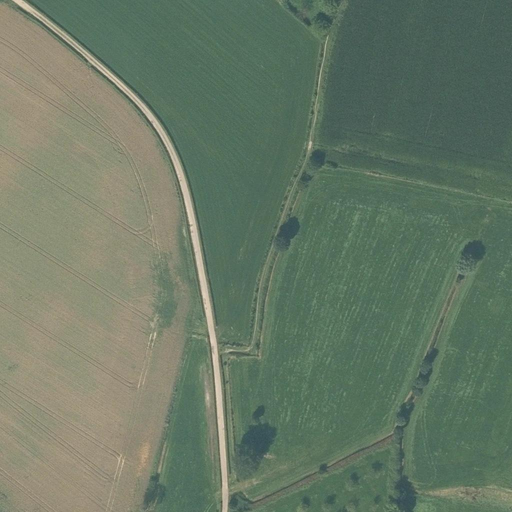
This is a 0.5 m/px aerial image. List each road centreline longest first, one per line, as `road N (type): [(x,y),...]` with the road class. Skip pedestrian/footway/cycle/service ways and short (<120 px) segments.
road 1 (unknown): [(343,0),(309,152),(269,262),(251,347),(225,355),(232,474),(225,486)]
road 2 (track): [(213,345),(186,199),(166,142),(104,71),(16,0)]
road 3 (track): [(224,511),(213,345)]
